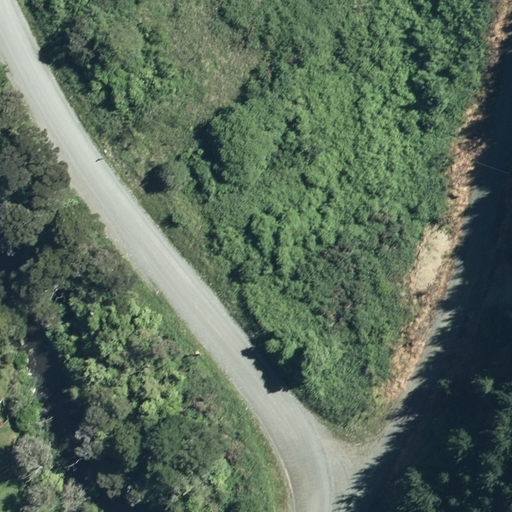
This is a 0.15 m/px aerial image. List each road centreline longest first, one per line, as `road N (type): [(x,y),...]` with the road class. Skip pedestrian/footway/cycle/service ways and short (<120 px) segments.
road 1 (unclassified): [(289,511),(275,450),(213,356),(39,132),(0,47)]
road 2 (track): [(285,494),(371,441),(424,375),(511,117)]
